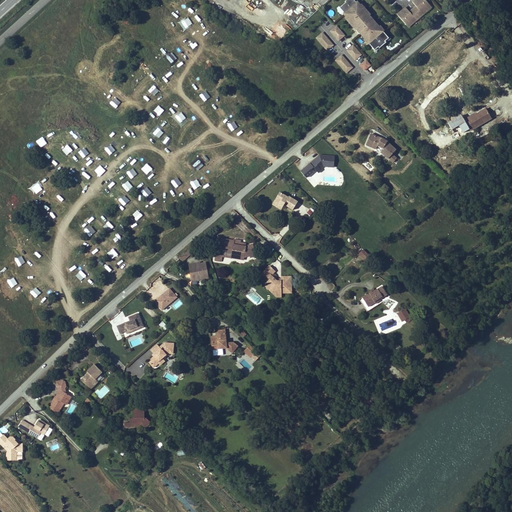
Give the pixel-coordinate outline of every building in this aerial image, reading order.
[(355,1),(354,0),(342,0),(334,8),(373,51),(388,38),(382,30),(355,1)] [(419,24),(415,20),(405,29),(409,34),(419,24)] [(344,34),(335,23),(328,29),(338,39),(344,34)] [(333,44),(322,31),(315,36),(326,49),(333,44)] [(361,52),(352,42),(345,49),(354,58),(361,52)] [(388,55),(385,51),(371,64),(366,68),(370,72),(388,55)] [(352,65),(341,53),(334,59),(345,71),(352,65)] [(371,64),(365,58),(358,64),(364,70),(371,64)] [(485,108),(475,114),(477,117),(473,120),(470,119),(469,118),(464,121),(463,120),(463,119),(457,122),(455,118),(448,123),(452,129),(459,125),(461,129),(463,133),(469,129),(470,131),(491,118),(485,108)] [(366,145),(376,149),(379,145),(383,148),(381,151),(388,159),(389,159),(389,158),(390,158),(391,158),(391,159),(391,160),(391,161),(391,162),(392,162),(393,162),(395,160),(397,158),(397,157),(397,156),(396,156),(395,156),(394,156),(393,156),(393,155),(393,154),(394,152),(396,150),(388,143),(382,139),(371,134),(366,145)] [(317,157),(310,163),(316,170),(319,167),(320,169),(323,166),(334,167),(335,156),(320,155),(319,158),(318,159),(317,157)] [(278,205),(282,208),(286,201),(289,203),(287,206),(293,210),(298,202),(289,196),(289,197),(280,192),(275,200),(280,203),(278,205)] [(281,210),(282,208),(278,205),(280,203),(275,200),(272,204),(281,210)] [(231,256),(243,257),(249,255),(250,257),(256,255),(252,244),(245,246),(239,246),(233,245),(233,241),(218,239),(217,247),(232,249),(231,256)] [(258,245),(268,255),(274,249),(264,239),(258,245)] [(185,254),(188,257),(197,250),(194,246),(185,254)] [(221,257),(231,258),(231,256),(232,249),(217,247),(216,256),(221,257)] [(358,254),(364,261),(370,255),(363,249),(358,254)] [(209,278),(205,261),(188,264),(192,282),(209,278)] [(266,286),(270,290),(271,289),(276,294),(281,293),(291,293),(290,276),(281,276),(281,277),(281,281),(277,281),(271,275),(273,273),(275,271),(269,266),(262,273),(269,280),(271,281),(266,286)] [(278,277),(273,273),(271,275),(277,281),(281,281),(281,277),(278,277)] [(368,306),(375,302),(375,301),(379,298),(379,299),(387,294),(381,285),(372,292),(371,291),(367,293),(366,292),(364,294),(365,295),(362,296),(363,297),(368,306)] [(161,311),(178,297),(169,288),(160,296),(158,294),(151,300),(161,311)] [(271,289),(270,290),(269,291),(276,297),(281,297),(281,293),(276,294),(271,289)] [(377,304),(375,302),(368,306),(363,297),(360,300),(367,311),(377,304)] [(408,319),(403,310),(398,313),(403,321),(408,319)] [(135,333),(145,329),(139,315),(130,319),(132,323),(127,325),(127,324),(118,328),(121,336),(127,333),(134,330),(135,333)] [(162,321),(159,325),(165,330),(168,327),(162,321)] [(238,332),(244,338),(247,335),(241,329),(238,332)] [(219,350),(224,350),(228,349),(233,354),(239,347),(234,343),(230,344),(228,343),(226,331),(217,332),(217,337),(219,337),(219,342),(214,342),(215,351),(219,350)] [(157,357),(155,358),(150,362),(155,368),(157,367),(160,365),(162,363),(161,362),(164,359),(167,357),(170,354),(174,355),(175,354),(175,345),(167,344),(162,349),(159,346),(153,351),(156,355),(157,357)] [(250,345),(243,351),(253,363),(261,356),(250,345)] [(81,378),(88,385),(93,379),(100,372),(92,364),(85,371),(87,373),(81,378)] [(96,382),(93,379),(88,385),(90,387),(96,382)] [(67,402),(70,397),(62,392),(58,393),(57,393),(55,397),(53,399),(51,401),(51,402),(48,408),(55,413),(57,413),(62,403),(64,400),(65,400),(67,402)] [(306,399),(311,404),(315,401),(309,396),(306,399)] [(123,426),(138,426),(140,423),(143,423),(146,425),(149,422),(145,417),(143,419),(143,408),(132,409),(132,418),(128,418),(129,422),(123,422),(123,426)] [(21,421),(17,427),(36,438),(39,432),(44,435),(48,427),(43,424),(42,426),(36,422),(33,428),(21,421)] [(8,440),(4,435),(0,439),(0,442),(4,446),(5,445),(9,449),(10,448),(11,449),(9,451),(8,452),(7,460),(16,461),(17,452),(23,453),(23,445),(19,445),(15,441),(16,440),(14,438),(11,438),(8,440)] [(47,442),(49,451),(58,448),(56,439),(47,442)]
